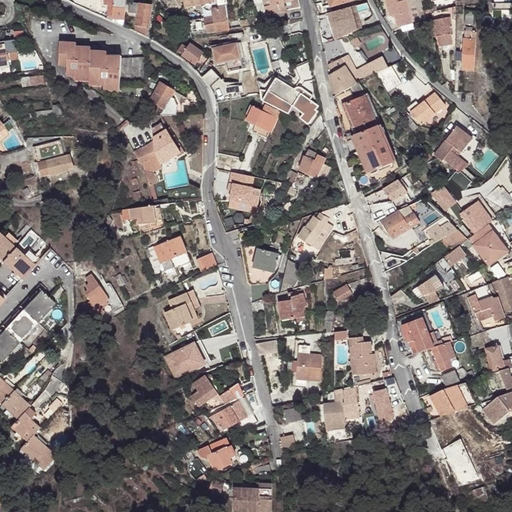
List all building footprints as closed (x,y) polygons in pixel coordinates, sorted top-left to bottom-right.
[(125,21),(127,0),(104,0),(105,4),(114,5),(113,20),(125,21)] [(226,0),(183,0),(186,8),(202,5),(203,7),(211,6),(213,17),(205,19),(181,23),(178,18),(176,19),(186,35),(207,31),(207,33),(230,30),(226,0)] [(269,0),(270,5),(265,7),(267,14),(286,11),(284,4),(297,0),(269,0)] [(323,0),(314,2),(317,15),(327,13),(332,12),(331,8),(354,1),(354,0),(323,0)] [(413,23),(407,0),(386,0),(391,17),(395,16),(398,28),(414,25),(413,23)] [(407,0),(413,23),(424,21),(422,12),(423,12),(419,0),(407,0)] [(130,12),(139,13),(140,3),(131,2),(130,12)] [(139,13),(136,31),(141,34),(147,37),(153,5),(140,3),(139,13)] [(211,6),(203,7),(205,19),(213,17),(211,6)] [(332,12),(327,13),(334,40),(358,33),(352,7),(332,12)] [(159,16),(156,18),(167,30),(170,28),(159,16)] [(450,19),(434,21),(439,47),(452,44),(451,34),(452,34),(450,19)] [(473,34),(473,32),(473,27),(467,27),(467,32),(465,32),(464,46),(463,71),(474,72),(476,34),(473,34)] [(210,46),(214,63),(240,58),(236,40),(210,46)] [(18,42),(0,44),(0,67),(10,67),(8,54),(19,52),(18,42)] [(90,81),(91,51),(91,47),(82,47),(82,51),(76,51),(76,46),(77,43),(60,42),(59,66),(67,66),(67,76),(75,76),(75,80),(82,80),(82,76),(89,77),(89,81),(90,81)] [(184,45),(180,52),(184,55),(183,56),(196,65),(204,55),(191,46),(190,46),(188,45),(187,46),(184,45)] [(107,52),(91,51),(90,81),(97,81),(97,85),(104,85),(104,89),(112,90),(112,86),(120,86),(120,85),(122,59),(122,57),(107,56),(107,52)] [(346,56),(341,59),(356,82),(360,80),(346,56)] [(120,85),(148,84),(146,58),(122,59),(120,85)] [(377,74),(389,68),(383,58),(369,66),(375,75),(376,74),(377,74)] [(332,88),(337,95),(350,88),(357,85),(356,82),(341,59),(330,64),(334,73),(329,76),(332,88)] [(377,74),(388,92),(402,84),(392,66),(389,68),(377,74)] [(44,76),(23,79),(23,86),(44,84),(44,76)] [(261,89),(262,100),(283,112),(309,126),(320,112),(318,111),(319,108),(314,105),(315,103),(312,101),(315,96),(306,89),(303,93),(277,78),(269,90),(261,89)] [(315,96),(318,93),(310,82),(306,89),(315,96)] [(175,91),(161,83),(151,101),(153,102),(151,106),(162,113),(175,91)] [(357,85),(350,88),(354,96),(364,91),(360,83),(357,85)] [(388,140),(383,130),(368,93),(364,95),(378,126),(384,141),(388,140)] [(420,106),(411,113),(421,125),(446,105),(436,93),(420,106)] [(354,136),(361,151),(384,141),(378,126),(364,95),(343,103),(346,113),(348,112),(357,135),(354,136)] [(408,109),(411,113),(420,106),(416,102),(408,109)] [(264,110),(254,106),(247,121),(257,125),(258,123),(272,130),(279,118),(275,116),(278,111),(266,105),(264,110)] [(153,143),(154,157),(177,146),(167,129),(166,130),(161,123),(153,129),(154,142),(153,143)] [(459,174),(470,166),(453,153),(457,149),(462,153),(473,139),(458,127),(435,155),(444,162),(445,161),(457,170),(456,172),(459,174)] [(167,129),(177,146),(181,144),(170,128),(167,129)] [(351,137),(358,153),(361,151),(354,136),(351,137)] [(60,140),(34,147),(42,177),(51,175),(51,176),(60,174),(74,168),(71,156),(65,157),(60,140)] [(397,161),(388,140),(384,141),(393,163),(397,161)] [(361,151),(370,172),(393,163),(384,141),(361,151)] [(133,153),(135,155),(154,157),(153,143),(148,146),(133,153)] [(181,144),(177,146),(181,153),(177,155),(178,158),(186,153),(181,144)] [(154,157),(135,155),(147,175),(153,172),(163,168),(161,165),(177,155),(181,153),(177,146),(154,157)] [(326,159),(309,150),(300,170),(318,178),(326,159)] [(432,157),(428,150),(427,151),(421,155),(427,162),(432,157)] [(361,151),(358,153),(367,174),(370,172),(361,151)] [(479,177),(470,166),(459,174),(455,180),(469,191),(473,187),(472,186),(479,177)] [(247,176),(225,171),(221,189),(242,193),(242,196),(249,197),(253,180),(246,178),(247,176)] [(153,172),(147,175),(150,187),(153,186),(158,184),(153,172)] [(298,174),(294,172),(290,181),(294,183),(298,174)] [(408,192),(400,180),(384,190),(392,201),(408,192)] [(202,200),(201,190),(190,184),(188,185),(174,187),(177,203),(193,201),(202,200)] [(297,189),(292,187),(289,193),(294,196),(297,189)] [(511,202),(499,187),(485,198),(500,217),(511,206),(511,202)] [(254,203),(240,201),(238,211),(253,213),(254,203)] [(460,212),(471,229),(483,222),(471,205),(460,212)] [(155,206),(130,209),(132,220),(138,219),(139,226),(157,223),(155,206)] [(335,208),(323,212),(321,214),(320,213),(317,218),(314,216),(306,228),(305,228),(299,238),(313,246),(336,209),(335,208)] [(399,212),(384,221),(394,239),(419,223),(414,214),(409,217),(407,215),(403,218),(399,212)] [(428,236),(433,245),(440,241),(458,230),(451,223),(428,236)] [(509,252),(489,225),(470,239),(469,240),(490,267),(509,252)] [(453,251),(469,238),(460,229),(458,230),(440,241),(448,248),(449,248),(453,251)] [(14,245),(5,237),(0,232),(0,259),(23,280),(36,266),(14,245)] [(9,233),(5,237),(14,245),(17,241),(9,233)] [(155,247),(161,264),(173,259),(188,253),(181,237),(155,247)] [(313,246),(299,238),(297,241),(310,250),(313,246)] [(155,247),(152,248),(159,274),(160,273),(161,264),(155,247)] [(337,250),(331,247),(327,253),(336,258),(337,250)] [(449,255),(456,264),(467,256),(460,247),(449,255)] [(159,274),(152,248),(150,249),(154,257),(149,259),(156,275),(159,274)] [(276,268),(279,256),(258,250),(254,268),(274,273),(276,268)] [(511,255),(509,252),(490,267),(491,270),(511,255)] [(190,258),(188,253),(173,259),(175,264),(190,258)] [(202,271),(217,265),(212,253),(197,259),(202,271)] [(444,258),(451,268),(456,264),(449,255),(444,258)] [(445,272),(451,268),(444,258),(438,262),(445,272)] [(306,269),(288,260),(283,281),(296,287),(306,269)] [(419,299),(443,283),(434,271),(411,288),(419,299)] [(511,287),(509,278),(494,283),(498,291),(499,291),(507,312),(511,310),(511,287)] [(96,307),(91,311),(97,319),(105,313),(100,307),(111,299),(99,284),(86,293),(91,300),(96,307)] [(269,284),(252,286),(253,301),(270,295),(269,284)] [(336,294),(335,294),(340,302),(353,294),(347,285),(335,292),(336,294)] [(39,286),(0,328),(0,359),(2,362),(56,303),(39,286)] [(297,318),(306,317),(304,306),(308,305),(306,294),(304,294),(303,290),(292,293),(293,300),(279,302),(282,320),(297,318)] [(173,310),(165,313),(173,331),(199,320),(195,312),(202,309),(194,291),(170,301),(173,310)] [(497,321),(505,318),(498,297),(493,299),(492,298),(479,303),(476,295),(469,297),(475,314),(475,313),(479,322),(494,316),(497,321)] [(265,299),(252,304),(254,316),(266,314),(265,299)] [(86,304),(91,311),(96,307),(91,300),(86,304)] [(327,333),(332,333),(333,322),(336,311),(327,311),(327,333)] [(416,341),(421,352),(435,347),(423,318),(409,323),(416,341)] [(416,341),(409,323),(404,325),(404,326),(403,328),(409,343),(416,341)] [(344,345),(344,330),(334,330),(334,345),(344,345)] [(350,346),(351,358),(356,358),(357,375),(378,373),(376,354),(371,355),(371,351),(373,350),(372,342),(365,342),(364,337),(353,338),(354,346),(350,346)] [(197,340),(162,355),(172,379),(207,363),(197,340)] [(273,341),(257,344),(260,356),(275,353),(273,341)] [(460,365),(452,343),(433,349),(441,371),(460,365)] [(301,346),(299,362),(298,370),(297,385),(306,386),(307,380),(321,381),(324,356),(311,355),(311,347),(308,346),(308,345),(305,344),(305,346),(301,346)] [(493,373),(511,366),(511,365),(510,360),(503,361),(499,346),(486,349),(493,373)] [(298,370),(299,362),(289,361),(289,370),(298,370)] [(456,371),(443,376),(447,387),(461,381),(456,371)] [(0,404),(1,405),(17,420),(10,427),(26,442),(20,449),(43,470),(57,456),(33,435),(40,428),(24,413),(30,406),(0,377),(0,404)] [(209,379),(196,388),(206,402),(219,394),(209,379)] [(458,385),(469,407),(476,405),(467,383),(458,385)] [(386,385),(370,390),(379,422),(394,418),(386,385)] [(430,397),(442,417),(469,407),(458,385),(444,390),(430,397)] [(359,386),(336,391),(337,403),(325,404),(327,422),(327,427),(332,427),(333,431),(348,429),(347,420),(351,419),(351,413),(359,413),(359,411),(361,411),(361,407),(359,407),(358,394),(360,393),(359,386)] [(511,393),(498,398),(510,413),(511,410),(511,393)] [(259,423),(244,397),(237,400),(238,402),(210,418),(220,432),(223,430),(225,431),(240,423),(245,429),(259,423)] [(510,413),(498,398),(494,400),(483,407),(496,423),(510,413)] [(483,407),(475,414),(480,419),(486,415),(493,424),(496,423),(483,407)] [(298,408),(284,410),(286,423),(299,421),(298,408)] [(486,415),(480,419),(487,427),(493,424),(486,415)] [(266,432),(254,435),(256,442),(268,439),(266,432)] [(280,438),(283,449),(295,446),(293,435),(280,438)] [(227,438),(218,441),(230,465),(233,464),(225,449),(231,446),(227,438)] [(230,465),(218,441),(207,447),(211,453),(208,455),(216,472),(230,465)] [(258,478),(272,474),(270,465),(256,469),(258,478)] [(224,485),(213,480),(209,491),(220,496),(224,485)] [(342,490),(359,494),(361,485),(336,480),(333,491),(342,490)] [(486,486),(474,490),(476,498),(488,495),(486,486)] [(234,511),(272,511),(272,489),(235,487),(234,511)] [(352,496),(345,495),(342,507),(349,509),(352,496)]
